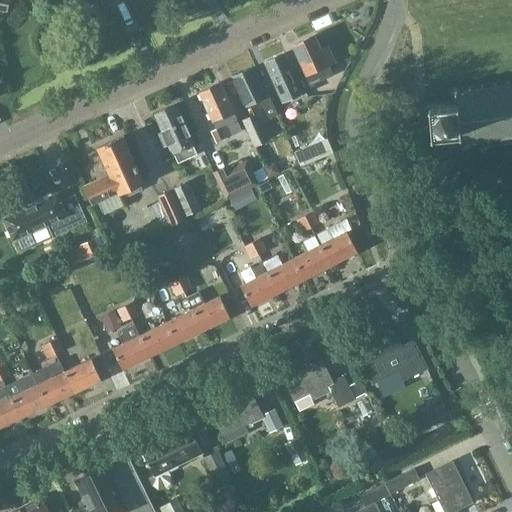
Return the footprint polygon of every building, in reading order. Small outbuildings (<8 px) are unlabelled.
[(0,0),(0,11),(6,12),(8,0),(0,0)] [(313,36),(293,46),(306,74),(301,76),(306,87),(332,75),(326,64),(333,61),(326,46),(319,50),(313,36)] [(281,53),(262,62),(270,80),(282,104),(302,95),(281,53)] [(265,96),(251,68),(231,77),(245,106),(258,100),(267,120),(276,115),(267,95),(265,96)] [(456,102),(430,105),(433,134),(460,131),(462,143),(511,136),(511,81),(455,89),(456,102)] [(220,128),(237,120),(220,83),(198,93),(215,130),(220,128)] [(152,115),(160,133),(157,135),(163,147),(169,144),(173,153),(192,144),(188,136),(189,135),(175,104),(152,115)] [(241,120),(253,147),(269,140),(257,113),(241,120)] [(108,175),(85,185),(83,186),(91,203),(116,192),(118,195),(143,184),(121,136),(96,148),(108,175)] [(321,158),(317,148),(301,154),(305,165),(321,158)] [(212,172),(225,200),(258,184),(247,160),(230,169),(228,164),(212,172)] [(281,174),(266,178),(271,196),(286,191),(281,174)] [(184,216),(199,209),(187,182),(171,190),(184,216)] [(170,225),(183,219),(170,190),(157,196),(170,225)] [(59,202),(56,194),(2,219),(11,240),(47,224),(53,237),(86,222),(74,195),(59,202)] [(467,213),(475,231),(478,230),(501,220),(493,201),(469,212),(467,213)] [(304,213),(311,225),(318,221),(312,209),(304,213)] [(303,229),(311,225),(304,213),(296,217),(303,229)] [(319,243),(330,264),(356,250),(346,229),(330,237),(326,230),(317,234),(321,242),(319,243)] [(63,252),(72,272),(102,258),(101,256),(110,252),(102,234),(80,244),(80,245),(63,252)] [(330,264),(319,243),(315,236),(303,242),(306,250),(293,256),(304,278),(330,264)] [(252,242),(258,255),(267,251),(260,238),(252,242)] [(250,259),(258,255),(252,242),(244,246),(250,259)] [(278,291),(304,278),(293,256),(267,270),(278,291)] [(278,291),(267,270),(265,271),(262,264),(251,269),(254,276),(240,284),(251,305),(278,291)] [(178,280),(184,292),(192,288),(186,275),(178,280)] [(184,292),(178,280),(169,284),(175,296),(184,292)] [(187,297),(192,308),(203,329),(230,315),(219,294),(203,302),(198,291),(187,297)] [(125,304),(131,316),(138,312),(133,300),(125,304)] [(123,320),(131,316),(125,304),(117,308),(123,320)] [(176,342),(203,329),(192,308),(166,321),(176,342)] [(150,355),(176,342),(166,321),(139,334),(150,355)] [(150,355),(139,334),(138,334),(134,324),(117,332),(122,342),(112,347),(123,368),(150,355)] [(390,324),(353,343),(364,364),(372,381),(398,368),(403,378),(426,366),(413,339),(401,344),(391,324),(390,324)] [(50,340),(56,353),(64,349),(58,336),(50,340)] [(48,357),(56,353),(50,340),(42,344),(48,357)] [(58,358),(59,359),(74,391),(101,378),(92,357),(76,364),(71,352),(58,358)] [(47,403),(74,391),(59,359),(46,366),(46,367),(33,373),(47,403)] [(321,359),(283,377),(293,398),(299,411),(314,404),(312,400),(331,391),(332,394),(338,408),(355,399),(355,398),(351,391),(349,386),(343,373),(331,379),(321,359)] [(0,364),(0,372),(3,379),(11,375),(5,362),(0,364)] [(47,403),(33,373),(6,385),(21,416),(47,403)] [(0,425),(21,416),(6,385),(0,388),(0,425)] [(424,417),(446,403),(438,390),(416,404),(424,417)] [(212,413),(223,434),(227,443),(241,436),(236,427),(249,421),(250,423),(263,417),(270,432),(283,426),(274,409),(262,414),(251,393),(212,413)] [(188,424),(141,446),(154,474),(148,477),(151,485),(157,488),(164,487),(169,482),(170,476),(166,468),(201,451),(188,424)] [(296,437),(285,441),(293,460),(303,455),(296,437)] [(205,458),(218,485),(231,479),(218,451),(205,458)] [(445,511),(453,511),(473,502),(460,476),(457,477),(450,462),(426,474),(445,511)] [(131,511),(153,511),(157,510),(139,474),(122,483),(119,478),(115,480),(107,463),(78,477),(95,511),(117,511),(128,507),(131,511)] [(391,494),(399,490),(419,480),(414,468),(385,482),(390,494),(391,494)] [(48,511),(41,496),(7,511),(48,511)] [(159,507),(161,511),(183,511),(177,498),(159,507)] [(380,511),(375,502),(354,511),(380,511)]
